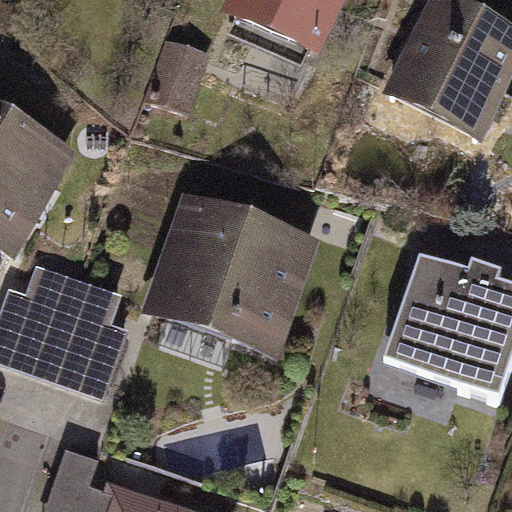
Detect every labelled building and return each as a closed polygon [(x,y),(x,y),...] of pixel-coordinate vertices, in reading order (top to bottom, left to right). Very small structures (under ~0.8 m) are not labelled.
[(344,0),(242,0),(234,18),(319,57),(344,0)] [(511,76),(511,40),(441,5),(396,95),(481,138),(511,76)] [(177,51),(162,112),(202,121),(217,60),(177,51)] [(73,160),(0,118),(0,249),(16,259),(73,160)] [(320,247),(187,204),(149,320),(282,362),(320,247)] [(511,294),(425,266),(391,369),(511,409),(511,294)] [(32,306),(14,299),(0,337),(0,365),(104,403),(128,338),(109,332),(120,304),(42,276),(32,306)] [(120,474),(70,457),(58,493),(74,499),(69,511),(125,511),(128,506),(111,500),(120,474)] [(176,511),(131,496),(128,506),(125,511),(176,511)]
